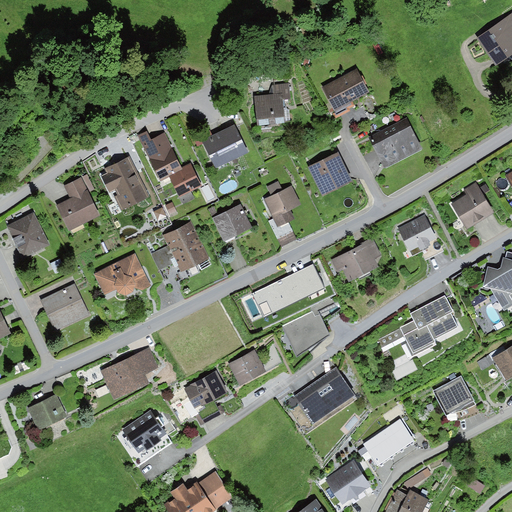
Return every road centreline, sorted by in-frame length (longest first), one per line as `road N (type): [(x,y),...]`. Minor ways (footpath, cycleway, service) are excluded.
road 1 (residential): [(53,372),(387,208),(511,133)]
road 2 (residential): [(511,233),(187,449)]
road 3 (residential): [(0,209),(127,128),(199,97),(215,116)]
road 4 (residential): [(375,511),(413,461),(511,411)]
road 5 (residential): [(53,372),(0,261)]
